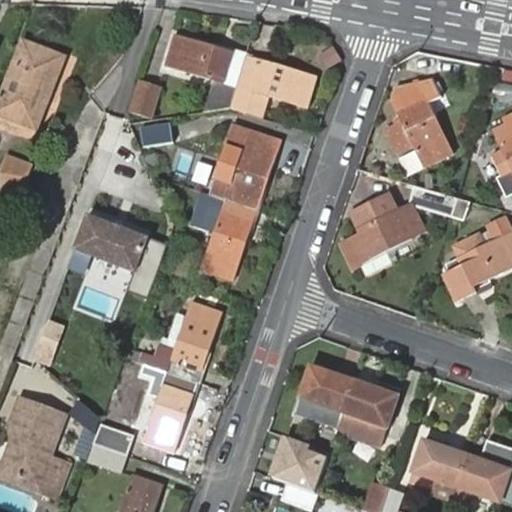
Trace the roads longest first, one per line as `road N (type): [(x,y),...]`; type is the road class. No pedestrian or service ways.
road 1 (residential): [(393,4),(294,295)]
road 2 (residential): [(294,295),(511,373)]
road 3 (residential): [(294,295),(219,511)]
road 4 (tertiary): [(511,29),(393,4)]
